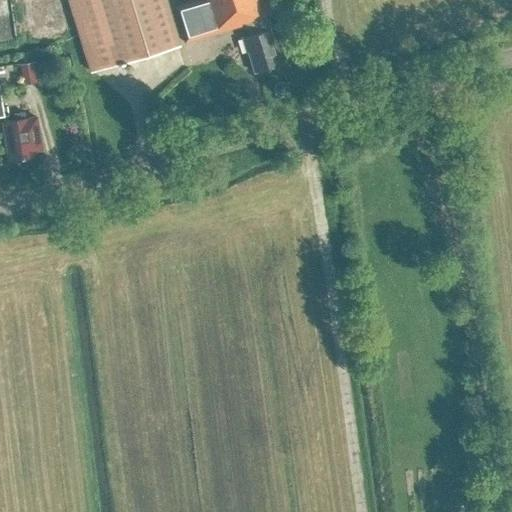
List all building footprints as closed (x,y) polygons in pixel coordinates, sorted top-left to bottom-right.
[(68,0),(90,71),(147,53),(180,43),(166,0),(68,0)] [(189,0),(171,6),(182,42),(190,40),(249,22),(253,33),(241,37),(246,52),(248,51),(254,72),(279,64),(278,61),(296,55),(286,22),(270,27),(262,0),(189,0)] [(24,84),(36,82),(33,62),(20,64),(24,84)] [(26,117),(25,111),(14,113),(15,119),(1,121),(7,160),(35,156),(35,151),(41,150),(36,116),(26,117)] [(484,504),(483,494),(469,495),(470,506),(484,504)]
